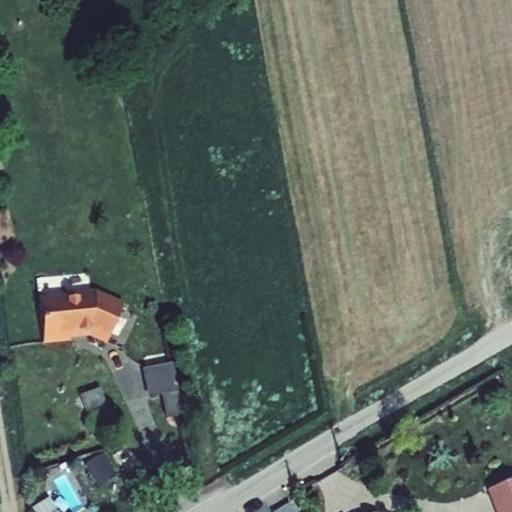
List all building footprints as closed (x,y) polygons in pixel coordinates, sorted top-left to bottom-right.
[(70,296),(45,298),(49,339),(75,337),(75,332),(94,331),(112,339),(128,304),(96,290),(69,293),(70,296)] [(179,416),(169,365),(137,371),(142,399),(156,396),(160,420),(179,416)] [(88,413),(85,428),(91,433),(97,437),(111,432),(113,417),(107,412),(101,408),(88,413)] [(96,478),(113,467),(98,445),(82,456),(96,478)] [(511,511),(511,487),(500,492),(507,511),(511,511)]
